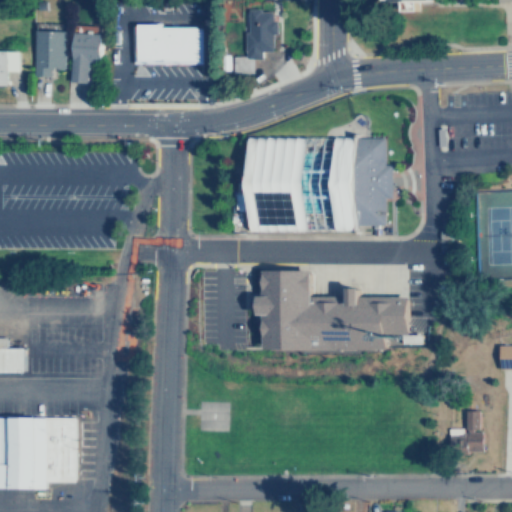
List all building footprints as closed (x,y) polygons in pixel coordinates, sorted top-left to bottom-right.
[(244,9),(243,57),(230,56),(230,72),(250,72),(250,60),(260,60),(260,53),(271,53),(272,10),(244,9)] [(129,25),(195,25),(195,59),(129,59),(129,25)] [(62,31),(31,31),(30,76),(45,76),(46,68),(61,68),(62,31)] [(84,62),(96,62),(97,33),(68,33),(67,81),(84,82),(84,62)] [(0,85),(3,85),(3,72),(15,72),(15,51),(0,51),(0,85)] [(243,137),(316,135),(322,135),(324,131),(328,127),(333,126),(340,124),(346,122),(350,118),(352,116),(355,115),(358,114),(361,114),(363,116),(365,118),(366,120),(366,123),(366,128),(367,134),(384,134),(386,225),(245,228),(243,137)] [(249,282),(292,282),(292,293),(404,292),(405,331),(249,331),(249,282)] [(0,337),(5,337),(5,346),(23,346),(23,371),(0,371),(0,337)] [(511,344),(500,344),(501,368),(511,368),(511,344)] [(478,410),(462,410),(463,427),(443,428),(444,452),(478,451),(478,410)] [(0,415),(75,416),(75,480),(44,480),(44,488),(0,488),(0,415)]
